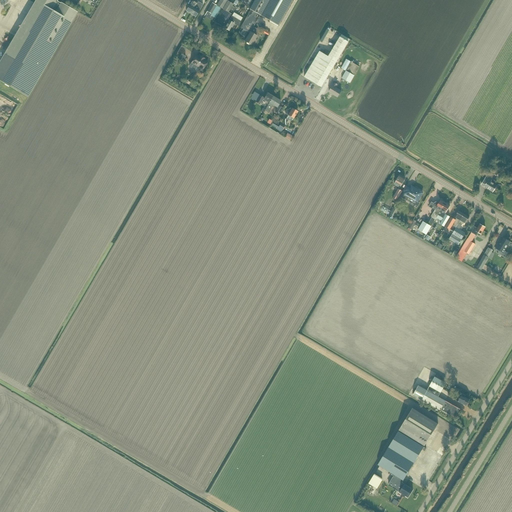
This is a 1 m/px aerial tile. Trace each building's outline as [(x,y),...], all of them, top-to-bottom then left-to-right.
[(61,0),(60,3),(57,1),(58,0),(56,0),(35,0),(5,54),(0,61),(0,80),(28,97),(41,75),(78,12),(65,5),(67,0),(61,0)] [(233,4),(226,0),(219,0),(217,5),(221,8),(215,18),(213,17),(214,15),(212,14),(217,5),(212,3),(205,16),(223,27),(231,14),(228,12),(230,9),(233,4)] [(292,0),(254,0),(249,9),(251,10),(240,28),(243,29),(241,34),(245,37),(248,32),(249,33),(246,38),(245,41),(251,45),(257,36),(254,34),(257,29),(253,27),(260,15),(279,25),(292,0)] [(197,4),(192,1),(190,5),(186,11),(191,14),(197,4)] [(196,17),(202,7),(203,5),(198,2),(197,4),(191,14),(196,17)] [(231,26),(232,27),(233,27),(234,24),(238,26),(241,21),(232,16),(229,21),(228,20),(224,28),(229,31),(231,26)] [(322,88),(350,40),(350,39),(342,34),(329,56),(320,51),(304,77),(317,85),(322,88)] [(178,50),(176,55),(184,59),(186,56),(183,54),(184,53),(178,50)] [(199,56),(197,54),(189,67),(198,72),(200,69),(202,70),(208,61),(205,60),(206,59),(200,55),(199,56)] [(347,59),(341,68),(346,71),(342,79),(350,83),(360,67),(353,62),(347,59)] [(188,71),(182,66),(177,73),(184,77),(188,71)] [(186,83),(191,86),(194,81),(189,78),(186,83)] [(342,91),(337,87),(336,87),(338,84),(335,83),(334,85),(333,85),(329,92),(338,97),(342,91)] [(269,105),(273,97),(268,93),(264,98),(260,95),(256,102),(260,104),(262,101),(268,105),(269,105)] [(273,105),(277,108),(281,101),(273,97),(269,105),(268,105),(265,110),(269,113),(273,105)] [(294,119),(298,111),(292,108),(291,111),(289,109),(287,110),(285,112),(286,114),(288,115),(283,124),(281,123),(275,120),(272,124),(279,127),(277,130),(281,132),(283,130),(288,121),(289,121),(289,120),(291,121),(292,121),(294,119)] [(397,186),(398,184),(401,186),(406,179),(400,175),(394,184),(397,186)] [(491,182),(492,181),(493,179),(487,175),(481,185),(485,187),(484,187),(493,192),(497,185),(496,184),(497,182),(494,179),(492,182),(491,182)] [(405,191),(402,197),(407,200),(409,196),(418,201),(423,192),(422,192),(422,191),(420,189),(419,190),(412,186),(409,193),(405,191)] [(403,191),(399,189),(398,189),(393,198),(397,200),(400,196),(403,191)] [(438,215),(446,203),(441,200),(439,203),(438,202),(436,202),(435,202),(434,203),(434,205),(435,206),(436,207),(438,208),(436,210),(435,210),(432,216),(432,218),(428,223),(432,226),(435,220),(438,215)] [(446,213),(451,206),(446,203),(438,215),(443,218),(440,224),(444,227),(450,217),(446,214),(447,213),(446,213)] [(395,206),(391,214),(391,215),(394,217),(394,216),(396,217),(398,212),(397,212),(399,209),(395,206)] [(454,232),(464,214),(459,210),(455,217),(457,218),(456,220),(451,217),(445,227),(454,232)] [(464,241),(462,239),(466,233),(460,229),(464,222),(466,224),(470,217),(464,214),(454,232),(452,234),(449,239),(459,245),(461,246),(464,241)] [(416,222),(417,221),(414,220),(408,230),(411,232),(415,225),(416,222)] [(418,230),(426,234),(427,235),(432,226),(423,221),(418,230)] [(475,226),(471,233),(472,233),(476,235),(477,236),(479,233),(481,234),(485,227),(480,224),(478,228),(477,228),(475,226)] [(497,249),(495,252),(499,254),(501,251),(504,253),(505,251),(511,241),(503,237),(496,249),(497,249)] [(468,239),(456,258),(462,262),(467,253),(469,254),(475,244),(472,242),(468,239)] [(489,247),(484,255),(488,257),(488,258),(493,250),(489,247)] [(488,257),(484,255),(477,268),(481,270),(488,257)] [(456,418),(461,409),(439,397),(446,383),(435,376),(427,390),(419,385),(413,395),(440,410),(439,413),(446,417),(448,414),(456,418)] [(470,399),(465,397),(466,395),(460,392),(458,396),(461,398),(458,401),(466,406),(467,405),(468,405),(468,403),(470,399)] [(425,445),(438,424),(412,409),(400,429),(425,445)] [(424,446),(424,447),(398,431),(388,447),(389,447),(378,465),(395,475),(389,485),(400,492),(404,494),(403,496),(405,497),(406,495),(409,497),(413,489),(405,484),(402,482),(403,480),(403,481),(414,463),(422,449),(425,451),(427,448),(424,446)] [(379,473),(373,484),(383,488),(388,478),(379,473)]
